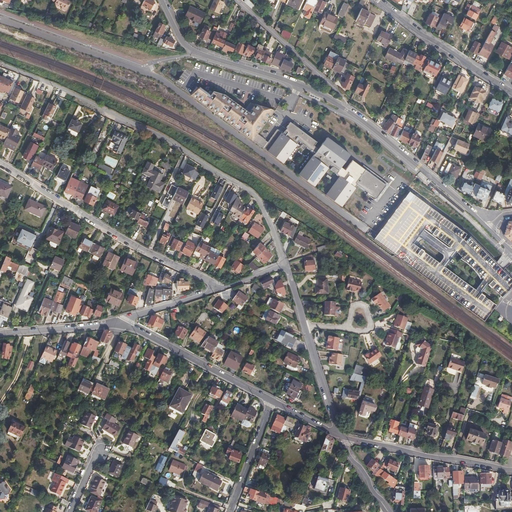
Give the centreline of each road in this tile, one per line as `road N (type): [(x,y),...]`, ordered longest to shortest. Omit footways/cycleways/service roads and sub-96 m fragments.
road 1 (residential): [(0,18),(151,72),(379,239),(400,245)]
road 2 (residential): [(162,0),(190,49),(327,96),(488,229)]
road 3 (residential): [(0,63),(171,142),(256,194),(286,264)]
road 4 (residential): [(0,163),(221,289)]
road 5 (residential): [(342,435),(511,469)]
road 6 (residential): [(273,397),(120,320)]
road 7 (residential): [(511,90),(378,0)]
road 8 (residential): [(237,0),(339,91)]
road 9 (residential): [(229,511),(273,397)]
road 10 (residential): [(0,333),(120,320)]
